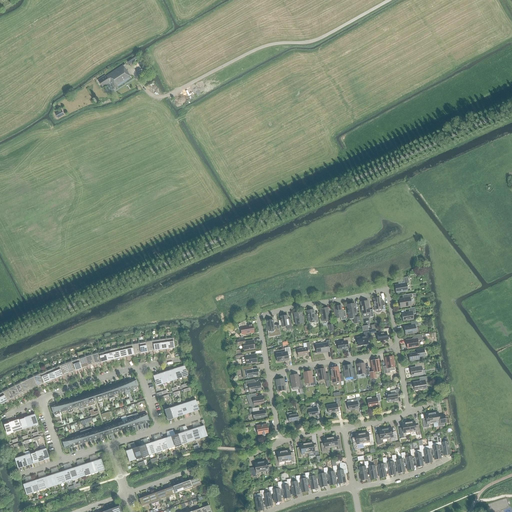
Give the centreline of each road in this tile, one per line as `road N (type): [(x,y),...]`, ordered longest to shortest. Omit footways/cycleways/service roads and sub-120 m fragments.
road 1 (residential): [(267,377),(262,312),(384,287),(397,350)]
road 2 (residential): [(267,377),(397,350)]
